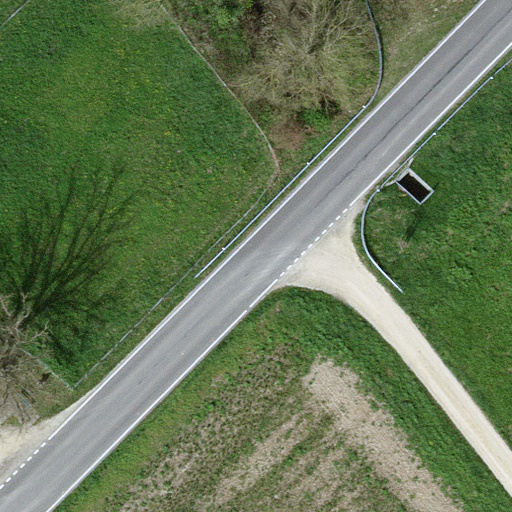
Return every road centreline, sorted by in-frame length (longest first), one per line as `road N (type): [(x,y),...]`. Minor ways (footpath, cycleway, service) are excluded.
road 1 (tertiary): [(0,502),(496,0)]
road 2 (track): [(311,186),(511,449)]
